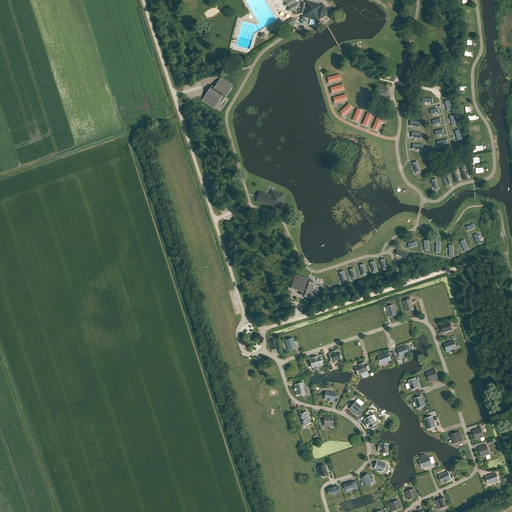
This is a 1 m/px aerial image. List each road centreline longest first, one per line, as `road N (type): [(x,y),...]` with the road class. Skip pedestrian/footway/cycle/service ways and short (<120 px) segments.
road 1 (residential): [(405,511),(476,468),(429,326),(406,320),(284,361)]
road 2 (residential): [(244,320),(142,0)]
road 3 (residential): [(282,364),(295,401),(346,416),(366,440),(362,467),(321,490),(327,511)]
road 4 (track): [(304,317),(507,251)]
road 5 (track): [(511,462),(449,270)]
